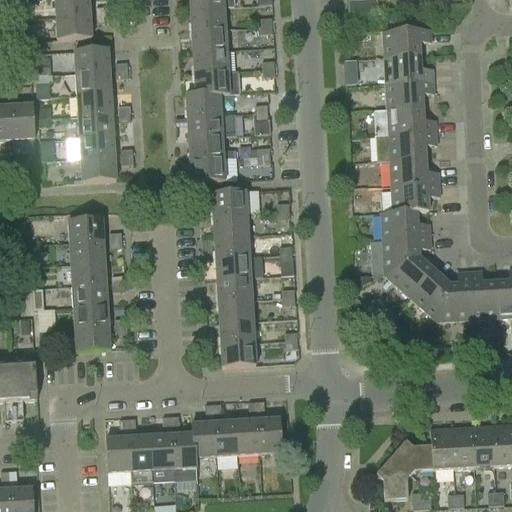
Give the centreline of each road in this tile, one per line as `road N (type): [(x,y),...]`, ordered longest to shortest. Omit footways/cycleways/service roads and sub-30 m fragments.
road 1 (residential): [(329,396),(301,0)]
road 2 (residential): [(511,242),(475,244),(465,56),(480,40)]
road 3 (residential): [(0,448),(57,437),(64,410),(84,396),(170,390)]
road 4 (residential): [(170,390),(155,196)]
road 5 (residential): [(329,396),(511,389)]
road 6 (residential): [(170,390),(287,385),(329,396)]
